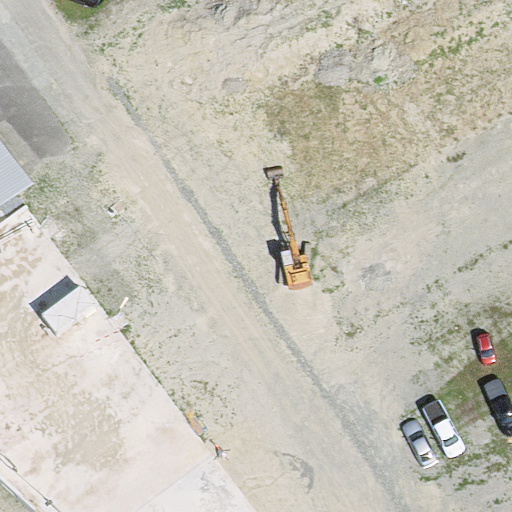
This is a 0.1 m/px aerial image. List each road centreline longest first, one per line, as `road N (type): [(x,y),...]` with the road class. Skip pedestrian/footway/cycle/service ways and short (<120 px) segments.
road 1 (unknown): [(119,216),(212,370),(314,511)]
road 2 (unknown): [(0,309),(147,511)]
road 3 (unknown): [(119,216),(0,21)]
road 4 (unknown): [(0,303),(119,216)]
